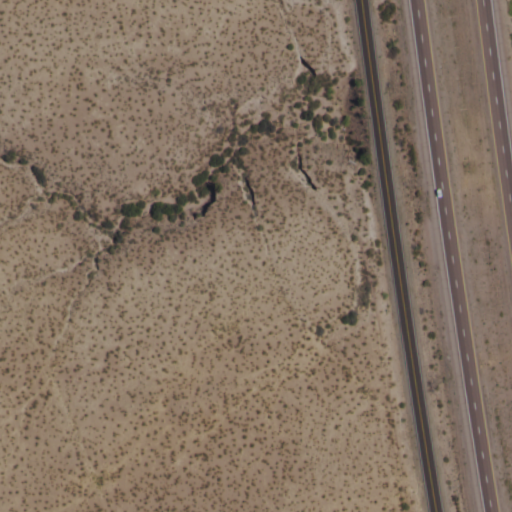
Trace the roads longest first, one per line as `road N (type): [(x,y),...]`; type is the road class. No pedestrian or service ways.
road 1 (tertiary): [(442,511),(362,0)]
road 2 (motorway): [(413,0),(488,511)]
road 3 (motorway): [(511,234),(478,0)]
